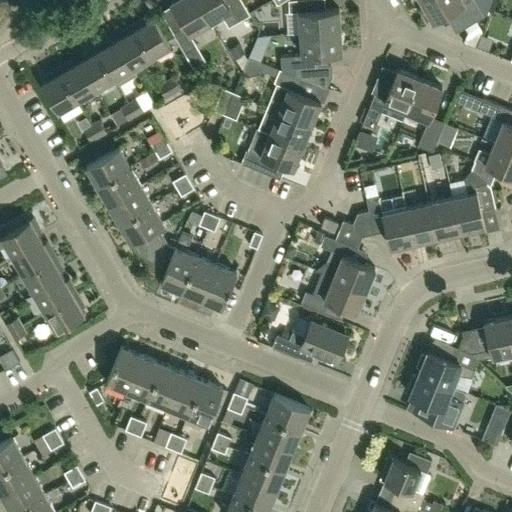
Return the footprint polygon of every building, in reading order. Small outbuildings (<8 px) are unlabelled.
[(190,33),(210,21),(197,0),(174,0),(171,2),(184,25),(172,32),(185,52),(197,45),(190,33)] [(225,0),(197,0),(210,21),(221,14),(228,27),(250,14),(241,0),(226,0),(225,0)] [(298,11),(300,33),(340,30),(339,8),(314,10),(313,0),(288,0),(289,12),(298,11)] [(421,0),(433,20),(454,8),(464,27),(484,16),(474,0),(421,0)] [(147,16),(133,24),(143,40),(152,56),(171,45),(154,16),(149,20),(147,16)] [(143,40),(133,24),(119,32),(121,36),(117,38),(133,67),(152,56),(143,40)] [(342,52),(340,30),(300,33),(301,54),(292,55),(294,74),(302,77),(326,88),(331,75),(330,64),(317,65),(317,53),(342,52)] [(133,67),(117,38),(112,41),(109,38),(96,46),(114,78),(133,67)] [(114,78),(96,46),(82,54),(84,58),(79,60),(86,73),(96,89),(114,78)] [(86,73),(79,60),(74,63),(72,59),(58,68),(77,100),(96,89),(86,73)] [(77,100),(58,68),(45,76),(47,79),(41,83),(58,111),(77,100)] [(296,90),(302,77),(294,74),(279,68),(274,82),(280,84),(271,107),(312,123),(321,101),(296,90)] [(407,110),(420,78),(397,68),(385,97),(375,93),(366,115),(362,123),(374,127),(381,110),(403,119),(407,110)] [(174,75),(166,80),(174,93),(182,88),(174,75)] [(442,87),(420,78),(407,110),(428,119),(418,145),(433,151),(444,121),(430,116),(442,87)] [(174,93),(166,80),(159,84),(166,97),(174,93)] [(223,87),(213,110),(225,114),(234,92),(223,87)] [(137,98),(129,102),(136,115),(144,110),(137,98)] [(511,109),(483,98),(478,110),(493,116),(484,138),(511,149),(511,109)] [(136,115),(129,102),(121,107),(128,119),(136,115)] [(303,145),(312,123),(271,107),(268,114),(262,129),(303,145)] [(100,119),(91,124),(98,137),(107,132),(100,119)] [(98,137),(91,124),(84,128),(91,141),(98,137)] [(293,169),(303,145),(262,129),(261,129),(258,128),(249,150),(246,149),(241,162),(263,172),(269,159),(293,169)] [(380,135),(367,137),(369,152),(382,150),(380,135)] [(156,152),(169,144),(164,136),(152,143),(156,152)] [(511,175),(511,149),(484,138),(483,138),(494,142),(490,153),(479,148),(474,159),(475,160),(471,169),(490,186),(497,169),(511,175)] [(160,157),(172,150),(169,144),(156,152),(160,157)] [(86,165),(98,186),(131,166),(119,146),(86,165)] [(143,187),(131,166),(98,186),(110,206),(143,187)] [(211,167),(196,180),(206,192),(221,180),(211,167)] [(491,186),(490,186),(471,169),(467,179),(470,192),(452,196),(461,231),(485,225),(481,210),(495,207),(491,186)] [(177,188),(190,180),(186,173),(173,181),(177,188)] [(181,195),(194,188),(190,180),(177,188),(181,195)] [(155,208),(143,187),(110,206),(122,227),(155,208)] [(414,241),(406,206),(382,212),(378,195),(366,198),(369,210),(375,233),(386,230),(390,247),(414,241)] [(461,231),(452,196),(429,201),(437,236),(461,231)] [(437,236),(429,201),(406,206),(414,241),(437,236)] [(167,228),(155,208),(122,227),(134,248),(161,232),(167,228)] [(375,233),(369,210),(357,212),(353,223),(362,236),(375,233)] [(207,227),(212,214),(205,211),(200,224),(207,227)] [(215,230),(220,217),(212,214),(207,227),(215,230)] [(334,231),(338,222),(325,216),(321,226),(334,231)] [(0,236),(1,236),(12,255),(41,238),(38,233),(41,231),(33,217),(8,231),(4,224),(0,225),(0,236)] [(362,236),(353,223),(343,219),(335,238),(350,245),(358,247),(362,236)] [(249,245),(257,248),(263,234),(255,231),(249,245)] [(156,275),(169,244),(168,243),(161,232),(134,248),(149,273),(156,275)] [(350,245),(335,238),(324,234),(320,245),(332,250),(328,261),(338,264),(333,276),(366,289),(375,267),(346,255),(350,245)] [(23,273),(55,255),(47,241),(43,243),(41,238),(12,255),(23,273)] [(176,288),(191,253),(169,244),(156,275),(163,278),(160,282),(176,288)] [(199,297),(214,262),(191,253),(176,288),(199,297)] [(63,269),(55,255),(23,273),(34,292),(62,276),(60,271),(63,269)] [(237,271),(214,262),(199,297),(222,307),(237,271)] [(45,311),(77,292),(69,278),(65,280),(62,276),(34,292),(45,311)] [(357,312),(366,289),(333,276),(324,298),(306,290),(301,301),(323,311),(328,300),(357,312)] [(85,306),(77,292),(45,311),(56,330),(84,313),(81,308),(85,306)] [(296,323),(298,307),(285,306),(283,321),(296,323)] [(23,323),(22,321),(19,316),(6,323),(10,331),(23,323)] [(511,351),(511,335),(508,316),(483,322),(484,325),(473,328),(478,351),(489,349),(491,357),(511,351)] [(347,334),(315,321),(311,319),(304,335),(292,331),(289,339),(277,334),(272,346),(299,357),(303,345),(337,359),(347,334)] [(478,351),(473,328),(461,331),(462,335),(457,347),(472,353),(478,351)] [(127,389),(141,354),(121,346),(107,381),(127,389)] [(478,360),(472,353),(457,347),(452,360),(428,350),(426,353),(422,354),(417,365),(420,369),(419,372),(452,386),(456,375),(471,377),(478,360)] [(147,398),(162,362),(141,354),(127,389),(147,398)] [(168,406),(182,370),(162,362),(147,398),(168,406)] [(188,414),(202,379),(182,370),(168,406),(188,414)] [(410,395),(417,397),(412,410),(451,426),(465,391),(452,386),(419,372),(417,376),(413,377),(408,389),(410,393),(410,395)] [(223,387),(202,379),(188,414),(208,423),(223,387)] [(240,379),(231,399),(244,405),(253,384),(240,379)] [(97,404),(104,399),(97,387),(89,391),(97,404)] [(274,393),(266,413),(301,428),(310,408),(274,393)] [(241,413),(244,405),(231,399),(223,420),(230,423),(235,410),(241,413)] [(293,448),(301,428),(266,413),(257,433),(293,448)] [(134,433),(139,419),(131,416),(126,430),(134,433)] [(147,423),(139,419),(134,433),(142,436),(147,423)] [(48,443),(60,436),(55,427),(34,440),(38,448),(47,442),(48,443)] [(174,449),(179,436),(171,432),(166,446),(174,449)] [(218,432),(215,440),(228,445),(231,438),(218,432)] [(285,468),(293,448),(257,433),(249,454),(285,468)] [(0,443),(0,471),(24,457),(12,436),(0,443)] [(51,450),(64,443),(60,436),(48,443),(51,450)] [(186,439),(179,436),(174,449),(181,452),(186,439)] [(225,453),(228,445),(215,440),(211,447),(225,453)] [(424,493),(413,489),(421,468),(427,471),(432,460),(410,451),(405,462),(389,455),(382,470),(387,472),(384,480),(396,485),(391,495),(419,507),(431,511),(439,511),(443,503),(433,499),(432,503),(422,499),(424,493)] [(276,489),(285,468),(249,454),(241,474),(276,489)] [(0,491),(2,495),(35,476),(24,457),(0,471),(0,491)] [(81,472),(77,465),(64,472),(69,479),(81,472)] [(73,487),(85,479),(86,479),(81,472),(69,479),(73,487)] [(215,478),(202,472),(198,480),(212,485),(215,478)] [(268,509),(276,489),(241,474),(233,494),(268,509)] [(11,511),(18,511),(47,495),(35,476),(2,495),(11,511)] [(209,493),(212,485),(198,480),(195,487),(209,493)] [(266,511),(268,509),(233,494),(225,511),(266,511)] [(56,511),(47,495),(18,511),(56,511)] [(416,511),(419,507),(430,511),(431,511),(419,507),(391,495),(387,506),(375,501),(372,509),(367,507),(365,511),(416,511)] [(99,511),(103,503),(98,501),(95,500),(90,511),(99,511)] [(108,511),(111,506),(103,503),(99,511),(108,511)]
